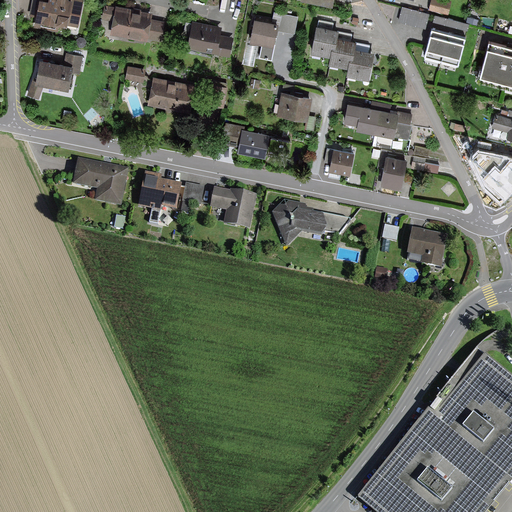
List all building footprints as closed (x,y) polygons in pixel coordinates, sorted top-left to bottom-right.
[(33,0),(28,24),(60,30),(61,25),(79,28),(84,1),(80,0),(69,0),(69,1),(63,0),(33,0)] [(452,2),(443,0),(432,0),(429,11),(448,16),(452,2)] [(153,15),(105,7),(103,20),(110,21),(107,35),(162,44),(165,24),(152,21),(153,15)] [(429,28),(431,12),(403,9),(401,25),(429,28)] [(298,16),(284,13),(281,29),(295,31),(298,16)] [(274,27),(250,22),(247,41),(271,46),(274,27)] [(221,29),(193,23),(188,49),(231,59),(235,41),(219,38),(221,29)] [(334,31),(315,27),(310,52),(329,56),(326,66),(344,70),(343,76),(368,82),(374,53),(352,49),(353,43),(333,38),(334,31)] [(466,38),(428,29),(422,57),(459,66),(466,38)] [(511,48),(486,42),(477,79),(511,87),(511,48)] [(35,61),(30,86),(69,93),(72,73),(81,74),(84,57),(65,54),(63,66),(35,61)] [(144,71),(127,69),(125,80),(142,83),(144,71)] [(195,86),(154,78),(149,105),(190,113),(195,86)] [(227,86),(214,84),(210,105),(224,108),(227,86)] [(309,98),(280,94),(277,118),(305,122),(309,98)] [(414,116),(346,105),(343,123),(354,125),(352,134),(409,143),(414,116)] [(511,121),(494,118),(492,130),(506,133),(504,144),(511,145),(511,121)] [(243,127),(227,124),(222,149),(263,157),(267,136),(242,131),(243,127)] [(270,152),(289,157),(292,144),(273,140),(270,152)] [(431,157),(432,148),(418,147),(417,156),(431,157)] [(353,154),(333,150),(328,171),(349,176),(353,154)] [(487,166),(481,193),(507,198),(511,174),(511,152),(506,151),(502,170),(487,166)] [(406,161),(385,157),(381,188),(402,191),(406,161)] [(128,170),(78,160),(73,186),(97,191),(95,201),(121,206),(128,170)] [(162,176),(146,174),(140,206),(153,208),(150,223),(156,224),(159,207),(174,209),(178,185),(161,182),(162,176)] [(206,189),(186,185),(182,203),(202,208),(206,189)] [(257,197),(215,188),(211,208),(227,212),(224,225),(250,230),(257,197)] [(284,202),(271,214),(287,246),(302,233),(322,237),(323,233),(336,236),(351,220),(306,211),(307,206),(284,202)] [(400,242),(402,229),(387,227),(385,240),(400,242)] [(447,238),(408,231),(404,253),(422,257),(420,266),(441,270),(447,238)] [(358,497),(375,511),(485,511),(511,480),(511,374),(482,350),(358,497)]
